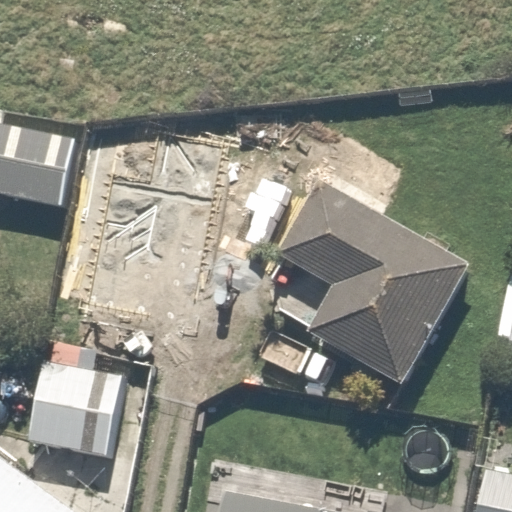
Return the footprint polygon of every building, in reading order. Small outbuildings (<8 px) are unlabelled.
[(87,143),(0,127),(0,198),(63,212),(61,222),(185,247),(212,111),(90,124),(87,143)] [(479,273),(325,185),(259,300),(413,388),(479,273)] [(511,277),(510,277),(498,342),(511,344),(511,277)] [(130,352),(49,338),(30,444),(111,459),(130,352)] [(74,511),(0,457),(0,511),(74,511)] [(511,511),(511,478),(485,474),(477,511),(511,511)] [(327,511),(233,496),(230,511),(327,511)]
